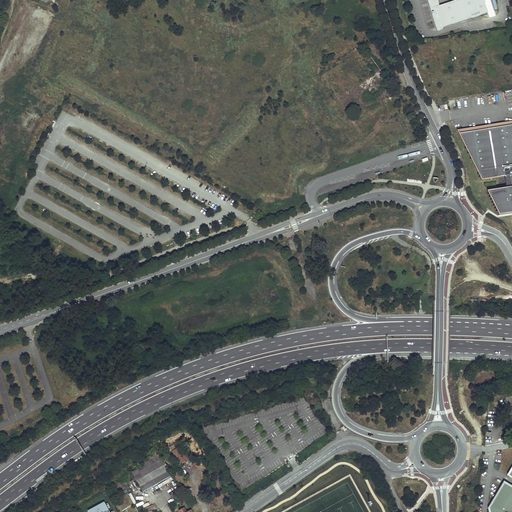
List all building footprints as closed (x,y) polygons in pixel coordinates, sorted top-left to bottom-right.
[(426,0),(428,4),(432,19),(436,31),(442,29),(442,28),(441,28),(434,7),(438,6),(437,0),(426,0)] [(487,13),(483,0),(457,0),(438,6),(434,7),(441,28),(442,28),(487,13)] [(460,133),(511,125),(511,121),(458,129),(460,133)] [(511,211),(511,125),(460,133),(482,180),(505,176),(507,188),(488,191),(500,215),(502,213),(511,211)] [(179,441),(169,447),(172,451),(181,446),(179,441)] [(189,459),(193,457),(186,445),(182,447),(189,459)] [(186,477),(179,465),(187,460),(189,463),(195,460),(193,457),(189,459),(182,447),(181,446),(172,451),(169,447),(165,449),(183,479),(186,477)] [(151,455),(141,463),(143,466),(132,472),(143,492),(172,476),(160,455),(158,450),(151,455)] [(505,486),(504,483),(488,509),(491,510),(505,486)] [(511,511),(511,490),(505,486),(491,510),(491,511),(511,511)] [(132,492),(129,494),(138,511),(140,511),(142,511),(132,492)] [(112,511),(110,511),(109,511),(108,509),(105,504),(104,502),(88,511),(112,511)]
